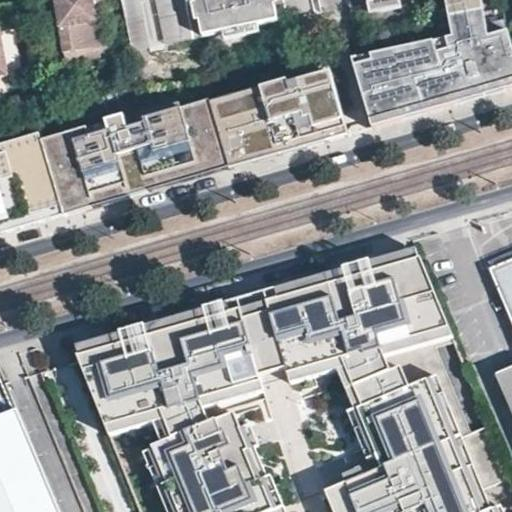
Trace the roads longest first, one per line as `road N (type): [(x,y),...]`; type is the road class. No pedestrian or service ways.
road 1 (primary): [(511,110),(0,258)]
road 2 (primary): [(0,340),(511,192)]
road 3 (unknown): [(38,329),(116,511)]
